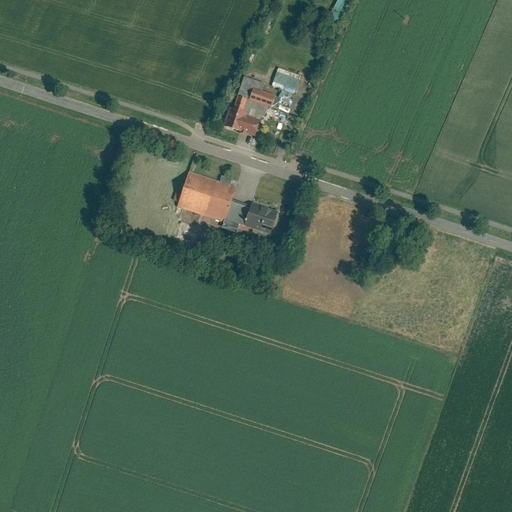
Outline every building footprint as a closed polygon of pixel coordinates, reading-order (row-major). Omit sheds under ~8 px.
[(338,0),(329,18),(339,23),(351,0),(338,0)] [(302,75),(281,69),(275,86),(297,93),(302,75)] [(278,95),(256,89),(253,101),(274,108),(278,95)] [(249,99),(240,96),(236,109),(245,112),(249,99)] [(236,109),(233,108),(227,127),(259,137),(264,122),(248,117),(249,113),(245,112),(236,109)] [(236,187),(191,172),(179,207),(224,222),(225,219),(232,198),(236,187)] [(253,205),(232,198),(225,219),(228,220),(226,228),(239,233),(242,225),(246,226),(253,205)] [(253,205),(246,226),(274,236),(281,214),(253,205)]
